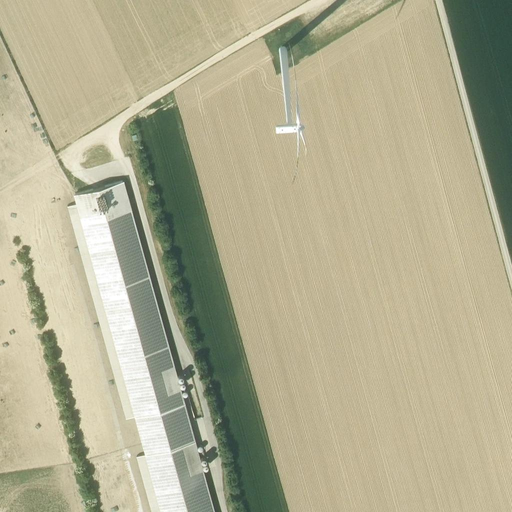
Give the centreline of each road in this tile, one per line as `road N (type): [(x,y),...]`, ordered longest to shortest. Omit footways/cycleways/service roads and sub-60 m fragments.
road 1 (track): [(224,511),(204,407),(112,123)]
road 2 (track): [(437,0),(511,274)]
